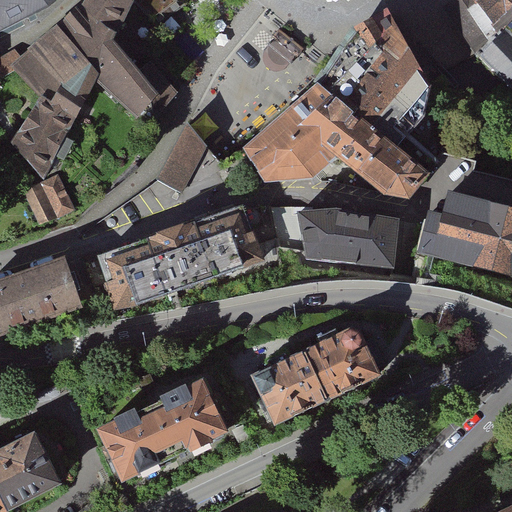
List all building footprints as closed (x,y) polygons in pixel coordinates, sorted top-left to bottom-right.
[(0,0),(0,29),(47,7),(56,0),(0,0)] [(40,97),(12,143),(45,180),(88,85),(129,122),(154,96),(111,49),(136,3),(148,22),(178,2),(177,0),(83,0),(72,12),(11,66),(40,97)] [(511,24),(511,0),(463,0),(459,3),(447,11),(478,54),(480,57),(494,43),(505,32),(511,24)] [(310,85),(237,155),(262,187),(312,181),(330,162),(378,198),(400,200),(426,178),(379,139),(426,90),(422,81),(388,18),(352,37),(357,50),(318,94),(310,85)] [(494,43),(480,57),(511,89),(511,38),(505,32),(494,43)] [(202,150),(188,127),(152,182),(179,195),(202,150)] [(56,176),(20,192),(37,229),(73,212),(56,176)] [(511,217),(449,201),(443,222),(436,221),(428,219),(418,254),(432,258),(511,279),(511,217)] [(243,208),(195,225),(212,275),(261,258),(243,208)] [(298,213),(307,259),(394,269),(400,219),(337,209),(298,213)] [(195,225),(146,242),(164,292),(189,283),(212,275),(195,225)] [(146,242),(98,258),(106,284),(115,308),(164,292),(146,242)] [(0,327),(33,316),(80,300),(78,294),(64,253),(0,275),(0,327)] [(326,401),(375,378),(352,330),(303,352),(326,401)] [(277,423),(326,401),(303,352),(254,375),(277,423)] [(174,453),(223,430),(201,382),(152,405),(174,453)] [(125,476),(174,453),(152,405),(103,428),(125,476)] [(0,497),(6,510),(57,484),(33,438),(0,454),(0,497)]
